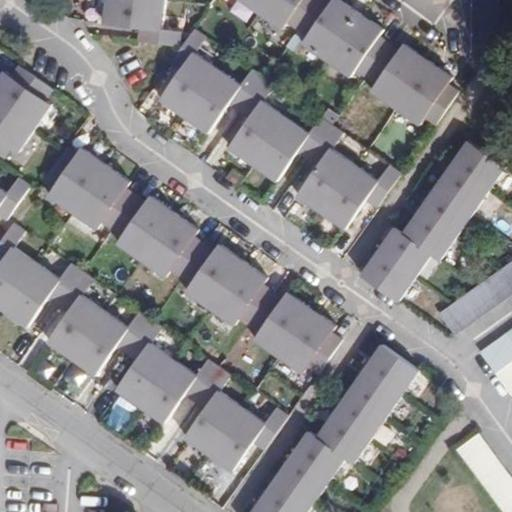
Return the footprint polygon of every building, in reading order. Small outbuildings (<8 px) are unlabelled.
[(163,29),(167,2),(152,0),(109,0),(107,23),(141,27),(140,41),(181,47),(183,32),(163,29)] [(242,0),(260,12),(268,0),(242,0)] [(288,22),(299,30),(319,0),(268,0),(260,12),(284,28),(288,22)] [(305,43),(329,60),(361,14),(341,0),(335,0),(333,3),(328,0),(319,0),(299,30),(309,37),(305,43)] [(501,53),(501,0),(474,0),(474,53),(501,53)] [(356,70),(367,78),(391,44),(380,36),(384,30),(361,14),(329,60),(351,76),(356,70)] [(269,26),(261,37),(277,48),(285,37),(269,26)] [(187,117),(219,70),(196,54),(208,38),(196,29),(172,64),(183,71),(163,100),(187,117)] [(401,51),(391,44),(367,78),(369,79),(377,85),(373,92),(397,108),(430,62),(405,45),(401,51)] [(453,78),(430,62),(397,108),(398,109),(420,124),(425,118),(436,126),(460,92),(449,84),(453,78)] [(20,152),(53,105),(47,101),(55,90),(20,66),(13,77),(7,73),(0,82),(0,154),(6,159),(13,148),(20,152)] [(242,86),(219,70),(187,117),(210,133),(230,104),(241,112),(265,78),(254,69),(242,86)] [(277,86),(265,78),(241,112),(252,119),(231,148),(255,165),(288,118),(265,103),(277,86)] [(420,124),(398,109),(390,121),(412,136),(420,124)] [(310,134),(288,118),(255,165),(278,181),(299,152),(310,160),(333,126),(322,117),(310,134)] [(333,126),(310,160),(320,167),(300,196),(324,212),(356,166),(334,150),(345,134),(333,126)] [(471,142),(405,235),(396,229),(364,276),(400,301),(433,255),(442,261),(507,168),(471,142)] [(257,340),(304,373),(309,366),(320,374),(344,340),(332,332),(336,327),(290,294),(286,299),(264,284),(268,278),(221,246),(217,252),(195,236),(199,230),(152,197),(148,203),(126,188),(130,182),(84,149),(79,155),(68,147),(44,182),(56,189),(51,196),(98,228),(102,222),(124,238),(120,244),(167,276),(162,283),(184,299),(189,292),(236,325),(240,318),(261,333),(257,340)] [(356,166),(324,212),(325,213),(347,228),(367,200),(379,208),(402,174),(390,165),(379,181),(356,166)] [(0,214),(8,220),(32,186),(20,178),(8,194),(0,188),(0,214)] [(208,409),(187,438),(233,471),(254,441),(266,450),(290,416),(278,408),(266,424),(221,392),(233,376),(209,359),(199,377),(152,345),(164,328),(140,311),(130,328),(83,297),(95,279),(72,263),(61,280),(16,248),(28,232),(15,223),(0,244),(0,263),(2,265),(0,268),(0,306),(29,327),(49,298),(71,314),(51,343),(98,375),(117,346),(140,362),(119,391),(166,423),(186,395),(208,409)] [(511,260),(437,314),(453,336),(511,293),(511,260)] [(511,329),(482,351),(498,373),(509,365),(511,362),(511,329)] [(311,432),(255,511),(309,511),(348,458),(356,464),(421,370),(385,345),(319,438),(311,432)] [(511,369),(509,365),(498,373),(511,393),(511,369)] [(511,511),(511,476),(505,467),(497,456),(480,434),(459,451),(492,495),(505,511),(511,511)]
